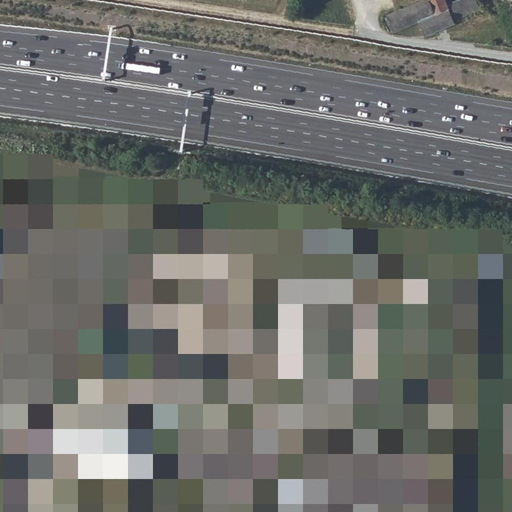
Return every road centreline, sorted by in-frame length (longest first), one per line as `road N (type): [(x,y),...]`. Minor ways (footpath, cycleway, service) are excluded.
road 1 (motorway): [(0,78),(511,159)]
road 2 (motorway): [(511,135),(0,55)]
